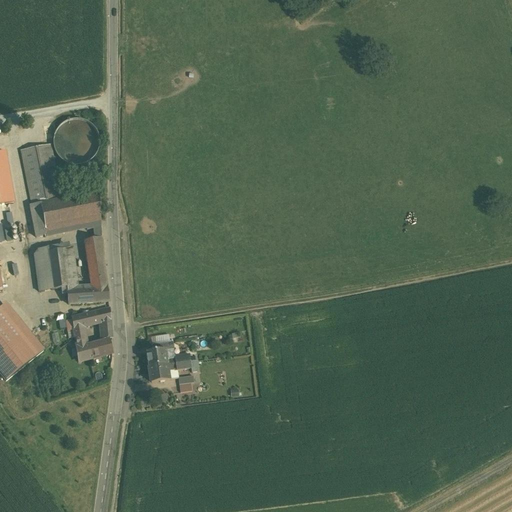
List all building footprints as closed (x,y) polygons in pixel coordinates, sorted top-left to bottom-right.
[(78,165),(85,164),(90,160),(94,156),(97,150),(98,144),(98,138),(95,132),(91,127),(86,123),(80,121),(74,121),(67,122),(62,126),(58,130),(55,136),(54,142),(54,149),(57,154),(61,159),(66,163),(72,165),(78,165)] [(51,145),(21,151),(32,205),(40,204),(61,199),(51,145)] [(3,150),(0,150),(0,205),(14,203),(3,150)] [(61,199),(40,204),(45,231),(86,222),(93,221),(100,219),(98,192),(61,199)] [(32,205),(30,206),(36,238),(44,236),(43,231),(45,231),(40,204),(32,205)] [(0,224),(0,242),(13,242),(12,229),(4,230),(4,224),(0,224)] [(101,238),(84,241),(87,260),(105,258),(101,238)] [(46,248),(38,250),(35,256),(39,293),(53,290),(47,253),(46,248)] [(70,249),(47,253),(53,290),(67,288),(76,287),(70,249)] [(105,258),(87,260),(91,285),(109,282),(105,258)] [(91,285),(76,287),(67,288),(69,305),(111,302),(109,282),(91,285)] [(110,309),(72,319),(72,320),(74,330),(82,328),(100,324),(110,321),(110,309)] [(37,357),(0,310),(0,375),(6,382),(37,357)] [(72,320),(66,322),(67,331),(74,330),(72,320)] [(110,321),(100,324),(101,333),(111,331),(110,321)] [(82,328),(74,330),(77,348),(85,346),(82,328)] [(111,331),(101,333),(103,341),(109,340),(112,339),(111,331)] [(103,341),(87,346),(92,360),(113,354),(109,340),(103,341)] [(85,346),(77,348),(79,363),(92,360),(87,346),(87,345),(85,346)] [(167,351),(148,354),(150,369),(169,366),(168,361),(167,351)] [(190,356),(176,358),(176,360),(168,361),(169,366),(191,363),(190,356)] [(191,363),(169,366),(170,371),(177,370),(178,371),(192,369),(191,363)] [(169,366),(150,369),(152,384),(171,381),(170,371),(169,366)] [(177,370),(170,371),(171,381),(179,380),(178,371),(177,370)] [(193,377),(179,380),(180,386),(191,384),(194,384),(193,377)] [(191,384),(180,386),(181,394),(193,393),(191,384)]
